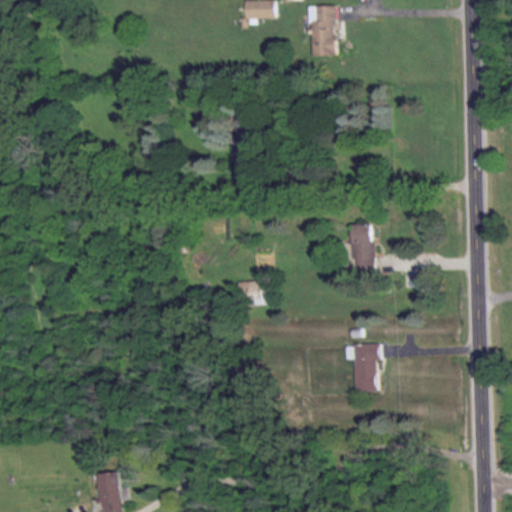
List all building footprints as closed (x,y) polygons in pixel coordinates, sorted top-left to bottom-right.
[(278,0),(249,0),(249,17),(278,17),(278,0)] [(340,54),(340,4),(316,4),(316,54),(340,54)] [(240,162),(268,162),(268,110),(240,109),(240,162)] [(356,224),(356,270),(377,270),(377,224),(356,224)] [(271,280),(241,281),(242,305),(272,304),(271,280)] [(381,390),(381,343),(356,343),(356,355),(358,355),(358,390),(381,390)] [(123,472),(97,473),(98,483),(91,484),(91,498),(103,497),(104,511),(124,511),(123,472)]
